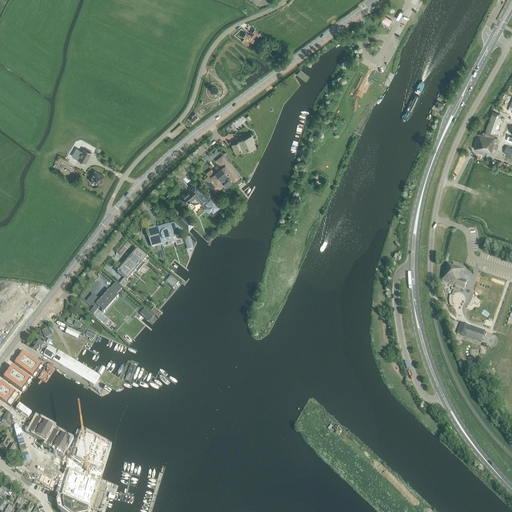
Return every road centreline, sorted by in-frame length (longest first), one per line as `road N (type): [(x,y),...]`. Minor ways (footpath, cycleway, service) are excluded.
road 1 (unclassified): [(107,219),(130,168),(187,111),(217,41),(285,0)]
road 2 (unclassified): [(431,295),(431,241),(447,166),(508,46)]
road 3 (residential): [(54,290),(73,294),(149,201),(215,138),(208,123)]
road 4 (tertiary): [(208,123),(373,0)]
road 5 (tertiary): [(107,219),(208,123)]
